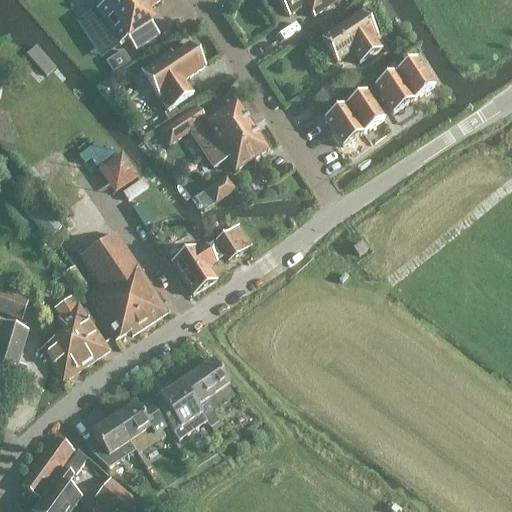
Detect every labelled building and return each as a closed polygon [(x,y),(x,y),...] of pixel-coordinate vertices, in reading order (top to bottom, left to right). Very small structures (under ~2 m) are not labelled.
[(163,3),(160,0),(120,0),(97,15),(120,51),(129,45),(135,55),(159,39),(153,29),(156,27),(148,14),(163,3)] [(341,4),(338,0),(275,0),(289,22),(306,11),(313,22),(341,4)] [(378,42),(363,20),(323,45),(338,67),(352,58),(360,70),(382,55),(375,44),(378,42)] [(170,55),(141,75),(169,115),(165,118),(170,125),(180,118),(175,111),(194,99),(184,86),(207,72),(192,50),(174,61),(170,55)] [(124,55),(107,66),(116,79),(132,68),(124,55)] [(391,80),(409,108),(433,93),(415,65),(391,80)] [(368,95),(386,123),(409,108),(391,80),(368,95)] [(345,110),(363,138),(386,123),(368,95),(345,110)] [(207,127),(190,139),(205,162),(254,129),(238,106),(207,127)] [(341,153),(363,138),(345,110),(322,125),(341,153)] [(198,112),(161,137),(171,152),(190,138),(207,127),(198,112)] [(254,129),(205,162),(214,174),(228,165),(236,177),(270,153),(254,129)] [(99,176),(120,198),(143,177),(122,155),(99,176)] [(206,198),(215,211),(234,198),(225,185),(206,198)] [(248,250),(238,234),(231,239),(230,237),(216,246),(222,256),(226,261),(229,266),(243,257),(241,255),(248,250)] [(133,340),(168,318),(116,239),(81,262),(102,294),(87,303),(116,346),(130,336),(133,340)] [(360,261),(368,255),(362,247),(354,253),(360,261)] [(207,249),(198,255),(195,252),(172,267),(194,301),(217,286),(209,272),(226,261),(222,256),(214,261),(207,249)] [(83,292),(72,275),(61,282),(72,299),(83,292)] [(0,317),(23,325),(29,305),(0,295),(0,317)] [(63,389),(111,356),(74,304),(54,318),(67,337),(40,355),(63,389)] [(0,388),(22,394),(27,376),(25,375),(26,370),(19,368),(29,335),(0,325),(0,388)] [(203,374),(181,388),(198,412),(205,423),(208,427),(207,427),(211,432),(220,426),(214,417),(237,401),(230,390),(223,380),(214,366),(203,374)] [(163,407),(156,411),(180,446),(207,427),(208,427),(205,423),(198,412),(181,388),(160,403),(163,407)] [(136,409),(114,424),(135,454),(136,456),(139,460),(166,442),(163,437),(167,434),(149,407),(139,414),(136,409)] [(102,452),(92,459),(109,474),(136,456),(135,454),(114,424),(93,438),(102,452)] [(60,479),(64,473),(76,456),(58,443),(23,491),(38,502),(56,477),(60,479)] [(73,480),(64,473),(60,479),(35,511),(75,511),(82,503),(65,491),(73,480)] [(138,511),(140,510),(110,485),(96,502),(107,511),(138,511)]
